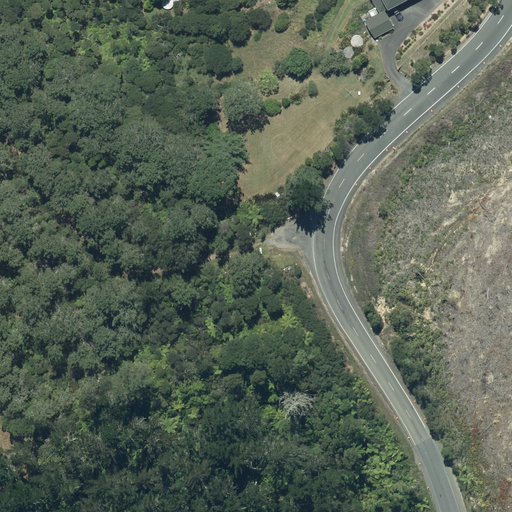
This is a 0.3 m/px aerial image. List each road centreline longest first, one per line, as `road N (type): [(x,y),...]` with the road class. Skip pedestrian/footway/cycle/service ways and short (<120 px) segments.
road 1 (tertiary): [(511,2),(473,53),(356,161),(322,236),(331,287),(423,444),(448,511)]
road 2 (track): [(0,124),(50,190),(96,237),(130,258),(172,262),(258,241),(322,236)]
